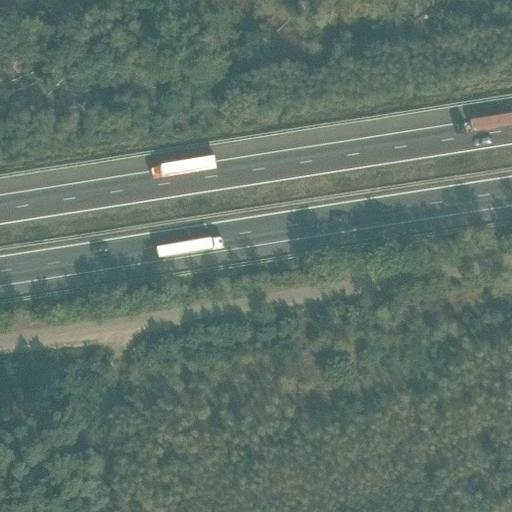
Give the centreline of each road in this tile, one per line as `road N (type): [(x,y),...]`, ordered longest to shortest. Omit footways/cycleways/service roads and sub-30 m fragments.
road 1 (unclassified): [(0,341),(511,261)]
road 2 (motorway): [(0,271),(511,191)]
road 3 (motorway): [(511,130),(0,210)]
